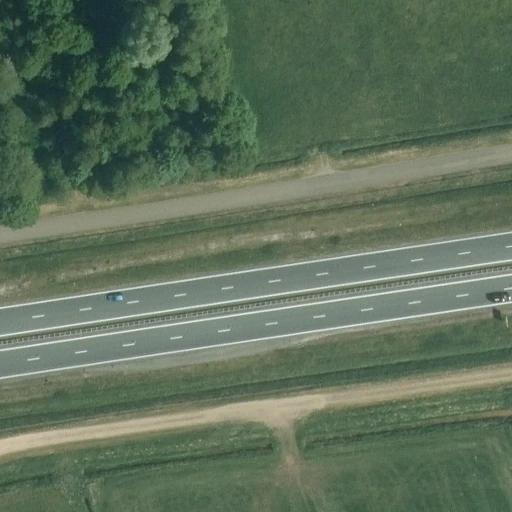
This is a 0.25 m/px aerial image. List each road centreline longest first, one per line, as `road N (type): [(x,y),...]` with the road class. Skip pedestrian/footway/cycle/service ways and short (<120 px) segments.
road 1 (unclassified): [(511,152),(0,234)]
road 2 (trunk): [(511,248),(0,325)]
road 3 (trunk): [(0,367),(511,291)]
road 4 (track): [(0,450),(511,375)]
